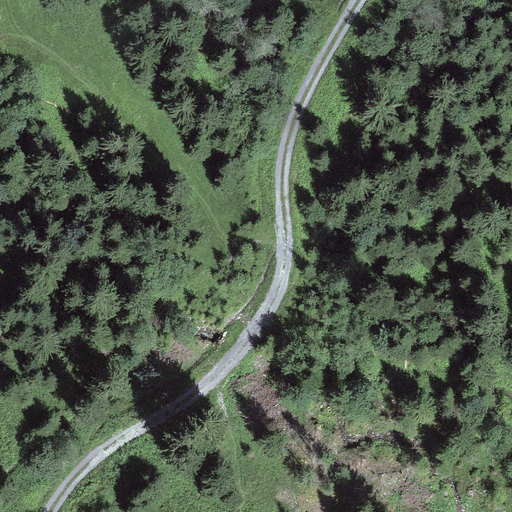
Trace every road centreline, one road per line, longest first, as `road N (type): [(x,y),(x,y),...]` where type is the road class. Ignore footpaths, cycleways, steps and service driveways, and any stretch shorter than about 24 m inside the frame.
road 1 (track): [(285,256),(271,300),(232,360),(192,395),(100,451),(49,511)]
road 2 (track): [(357,0),(317,67),(280,158),(285,256)]
